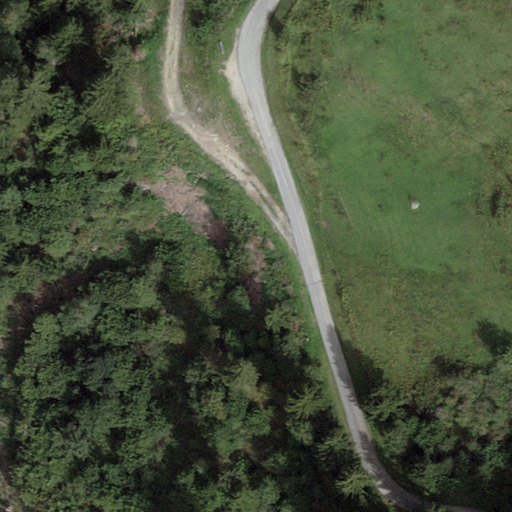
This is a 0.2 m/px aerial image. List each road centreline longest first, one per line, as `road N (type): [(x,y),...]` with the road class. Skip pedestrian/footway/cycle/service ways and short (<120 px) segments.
road 1 (unclassified): [(449,511),(373,475),(349,407),(251,74),(249,44),(272,0)]
road 2 (track): [(302,240),(185,118),(173,95),(181,0)]
